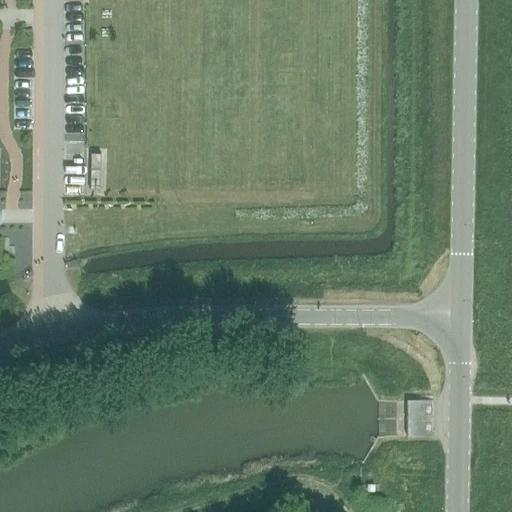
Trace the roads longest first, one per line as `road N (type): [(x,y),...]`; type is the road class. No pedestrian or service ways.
road 1 (unclassified): [(0,343),(182,315),(459,317)]
road 2 (tertiary): [(459,317),(464,0)]
road 3 (tertiary): [(455,511),(459,317)]
